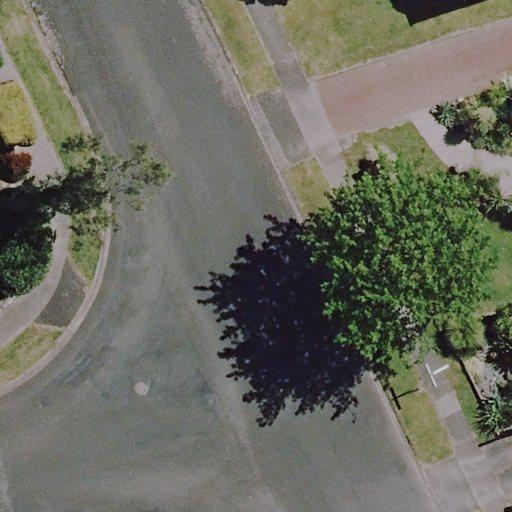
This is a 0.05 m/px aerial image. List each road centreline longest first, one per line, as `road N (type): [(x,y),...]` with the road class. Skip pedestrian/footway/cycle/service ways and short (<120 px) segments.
road 1 (residential): [(278,386),(107,0)]
road 2 (residential): [(0,464),(278,386)]
road 3 (residential): [(338,511),(278,386)]
